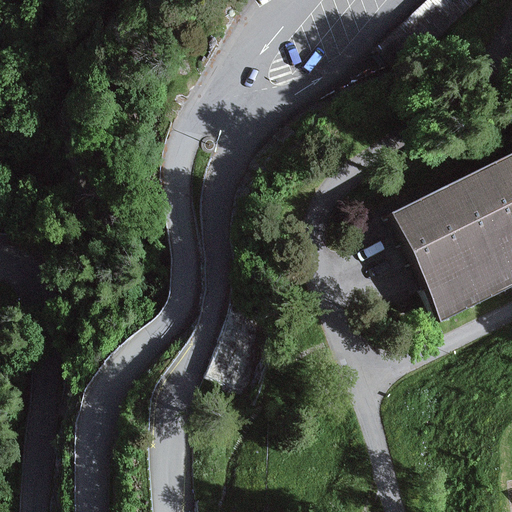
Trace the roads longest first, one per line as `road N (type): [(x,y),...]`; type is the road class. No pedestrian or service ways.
road 1 (unclassified): [(95,511),(92,459),(101,411),(122,369),(186,296),(177,162),(197,109),(217,101)]
road 2 (unclassified): [(234,108),(214,308),(169,428),(168,511)]
road 3 (unclassified): [(0,253),(31,274),(39,302),(34,511)]
road 4 (unclassified): [(234,108),(326,81),(403,0)]
road 5 (unclassified): [(303,0),(217,101)]
